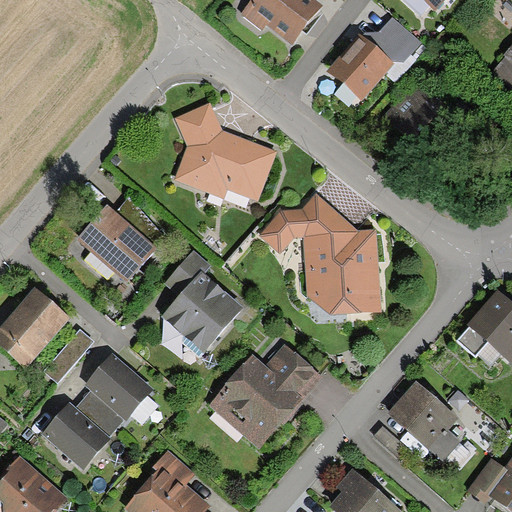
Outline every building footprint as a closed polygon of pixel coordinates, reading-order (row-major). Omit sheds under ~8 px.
[(319,13),(301,0),(259,0),(246,19),(291,51),(319,13)] [(431,0),(451,17),(465,0),(431,0)] [(360,35),(329,73),(363,102),(395,64),(405,64),(422,44),(393,20),(380,33),(366,35),(364,38),(360,35)] [(511,56),(498,73),(511,85),(511,56)] [(416,83),(384,119),(417,148),(449,112),(416,83)] [(218,108),(182,121),(194,153),(181,186),(225,204),(226,192),(265,205),(283,153),(228,134),(218,108)] [(282,214),(265,239),(287,254),(299,237),(308,244),(310,301),(344,320),(389,315),(380,229),(361,231),(320,199),(308,213),(282,214)] [(120,208),(87,244),(139,289),(171,253),(120,208)] [(210,278),(175,317),(217,355),(252,316),(210,278)] [(77,325),(40,295),(0,344),(0,348),(35,377),(77,325)] [(511,315),(495,301),(472,329),(511,361),(511,359),(511,315)] [(263,364),(224,413),(276,454),(332,383),(289,348),(271,370),(263,364)] [(119,352),(45,440),(97,483),(125,449),(112,438),(128,419),(141,429),(170,394),(119,352)] [(449,421),(413,394),(393,421),(429,448),(449,421)] [(0,431),(0,454),(12,442),(0,431)] [(174,453),(125,511),(218,511),(196,493),(207,480),(174,453)] [(67,511),(73,506),(26,466),(0,496),(0,511),(67,511)] [(511,468),(504,479),(490,469),(478,487),(511,511),(511,468)] [(388,511),(353,484),(332,511),(333,511),(388,511)]
